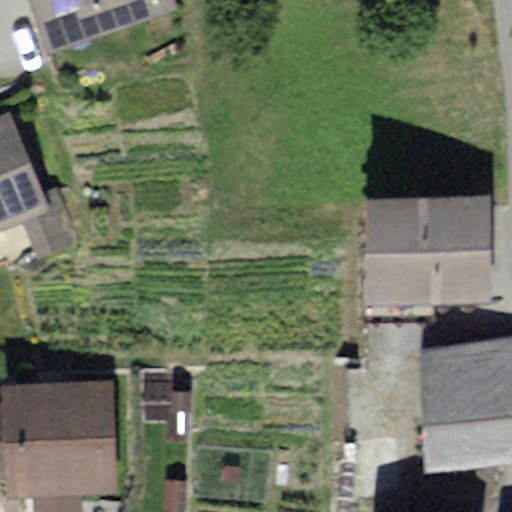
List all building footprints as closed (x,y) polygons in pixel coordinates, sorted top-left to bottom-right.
[(167,3),(166,0),(40,0),(55,42),(167,3)] [(41,199),(7,116),(0,119),(0,254),(37,240),(42,252),(74,240),(55,194),(41,199)] [(487,198),(371,198),(371,294),(486,294),(487,198)] [(511,341),(427,346),(434,459),(511,453),(511,341)] [(112,486),(106,382),(8,387),(9,405),(0,405),(0,472),(10,472),(11,491),(38,489),(39,511),(51,511),(79,510),(78,488),(112,486)]
